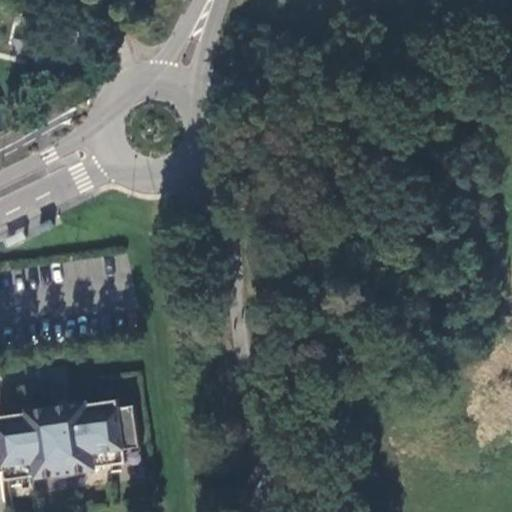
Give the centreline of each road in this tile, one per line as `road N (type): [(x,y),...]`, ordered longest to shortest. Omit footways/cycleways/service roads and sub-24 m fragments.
road 1 (track): [(207,108),(511,72)]
road 2 (track): [(211,209),(257,511)]
road 3 (secondary): [(118,170),(155,187),(194,173),(212,136),(199,96)]
road 4 (secondary): [(0,215),(118,170)]
